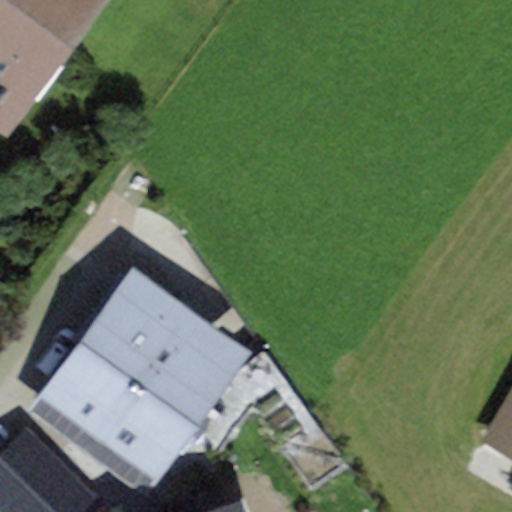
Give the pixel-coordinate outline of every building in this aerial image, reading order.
[(72,0),(0,0),(0,97),(1,98),(72,0)] [(123,281),(96,318),(111,328),(56,402),(131,457),(140,464),(221,353),(123,281)] [(381,511),(265,348),(234,370),(221,353),(140,464),(131,457),(88,500),(76,511),(381,511)] [(511,393),(491,430),(511,442),(511,393)] [(27,438),(0,464),(0,498),(13,511),(76,511),(88,500),(27,438)]
